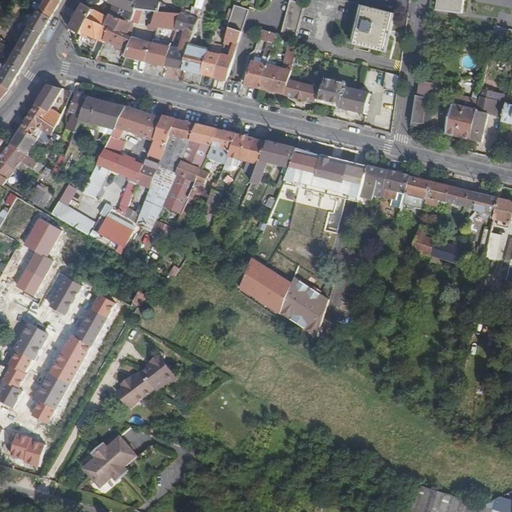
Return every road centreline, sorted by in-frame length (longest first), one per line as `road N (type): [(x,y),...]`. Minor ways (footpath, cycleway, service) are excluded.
road 1 (residential): [(398,148),(41,62)]
road 2 (residential): [(421,0),(398,148)]
